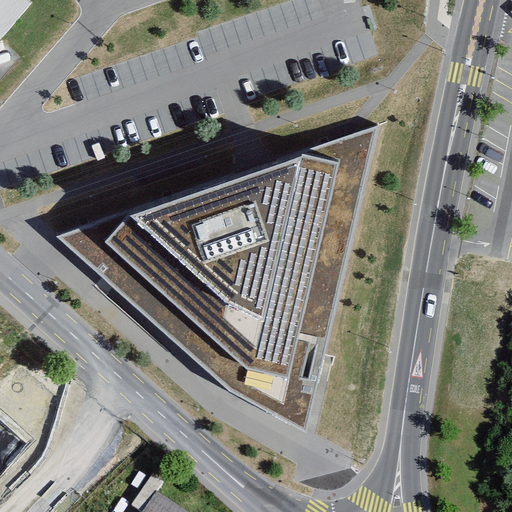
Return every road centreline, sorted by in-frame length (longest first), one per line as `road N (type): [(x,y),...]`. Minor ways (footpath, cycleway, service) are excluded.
road 1 (tertiary): [(398,476),(431,247),(482,0)]
road 2 (residential): [(265,503),(0,269)]
